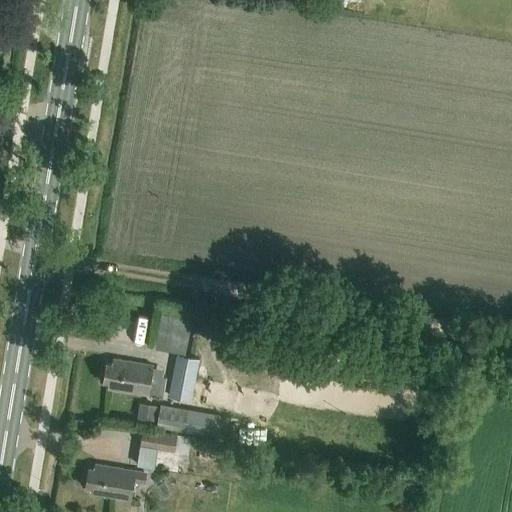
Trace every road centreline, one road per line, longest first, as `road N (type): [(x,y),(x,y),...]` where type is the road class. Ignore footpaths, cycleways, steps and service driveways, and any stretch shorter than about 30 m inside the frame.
road 1 (track): [(34,259),(511,338)]
road 2 (secondary): [(0,468),(77,0)]
